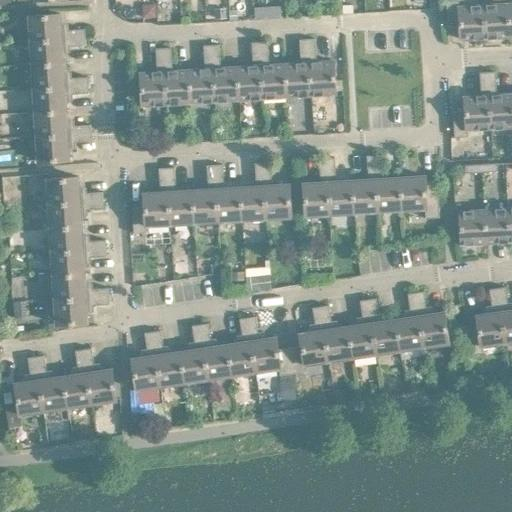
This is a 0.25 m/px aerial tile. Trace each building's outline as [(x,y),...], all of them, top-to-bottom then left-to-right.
[(486,35),(484,2),(461,4),(460,0),(446,0),(448,23),(460,23),(461,36),(486,35)] [(150,2),(144,8),(144,14),(157,14),(156,1),(150,2)] [(508,1),(484,2),(486,35),(510,33),(508,1)] [(281,2),(255,3),(255,15),(282,14),(281,2)] [(226,5),(215,5),(215,15),(227,15),(226,5)] [(30,12),(31,37),(86,34),(85,26),(69,27),(69,21),(62,22),(61,10),(30,12)] [(31,37),(33,61),(64,59),(63,49),(70,48),(70,43),(86,42),(86,34),(31,37)] [(308,36),(309,52),(317,52),(316,35),(308,36)] [(301,53),(309,52),(308,36),(300,36),(301,53)] [(268,38),(260,39),(261,55),(269,55),(268,38)] [(261,55),(260,39),(252,39),(253,56),(261,55)] [(219,41),(212,42),(213,58),(220,58),(219,41)] [(213,58),(212,42),(204,42),(205,59),(213,58)] [(172,44),(164,45),(165,61),(172,60),(172,44)] [(165,61),(164,45),(156,45),(157,61),(165,61)] [(336,90),(334,58),(309,60),(311,92),(336,90)] [(33,61),(34,85),(89,82),(88,73),(72,74),(72,69),(64,70),(64,59),(33,61)] [(309,60),(285,61),(287,93),(311,92),(309,60)] [(287,93),(285,61),(261,62),(264,95),(287,93)] [(261,62),(237,64),(239,96),(264,95),(261,62)] [(239,96),(237,64),(213,65),(215,98),(239,96)] [(213,65),(189,67),(191,99),(215,98),(213,65)] [(191,99),(189,67),(165,68),(167,100),(191,99)] [(167,100),(165,68),(140,70),(142,102),(167,100)] [(488,69),(489,85),(497,85),(496,68),(488,69)] [(481,86),(489,85),(488,69),(480,69),(481,86)] [(34,85),(36,109),(67,107),(66,97),(73,96),(73,91),(89,90),(89,82),(34,85)] [(511,123),(511,91),(489,92),(491,125),(511,123)] [(491,125),(489,92),(465,94),(466,108),(454,108),(455,134),(469,133),(468,126),(491,125)] [(36,109),(37,133),(92,130),(91,121),(75,122),(74,117),(67,118),(67,107),(36,109)] [(92,130),(37,133),(39,158),(70,156),(69,144),(76,144),(76,139),(92,138),(92,130)] [(383,151),(375,152),(376,168),(384,168),(383,151)] [(376,168),(375,152),(367,152),(368,169),(376,168)] [(335,154),(327,155),(328,171),(336,171),(335,154)] [(328,171),(327,155),(319,155),(320,172),(328,171)] [(271,158),(263,159),(264,175),(272,175),(271,158)] [(264,175),(263,159),(255,159),(256,176),(264,175)] [(498,160),(482,161),(482,169),(498,168),(498,160)] [(215,162),(216,178),(224,178),(223,161),(215,162)] [(482,169),(482,161),(465,162),(466,170),(482,169)] [(208,179),(216,178),(215,162),(207,162),(208,179)] [(175,164),(167,165),(168,181),(176,181),(175,164)] [(168,181),(167,165),(159,165),(160,182),(168,181)] [(48,175),(49,200),(104,197),(103,189),(87,190),(87,184),(79,185),(79,173),(48,175)] [(400,174),(402,207),(426,205),(426,215),(440,214),(438,178),(426,179),(425,173),(400,174)] [(378,208),(402,207),(400,174),(377,176),(378,208)] [(355,210),(378,208),(377,176),(353,177),(355,210)] [(331,211),(355,210),(353,177),(329,179),(331,211)] [(306,212),(331,211),(329,179),(304,180),(306,212)] [(291,213),(289,181),(265,182),(267,215),(291,213)] [(265,182),(241,184),(243,216),(267,215),(265,182)] [(243,216),(241,184),(217,185),(219,218),(243,216)] [(217,185),(193,187),(195,219),(219,218),(217,185)] [(195,219),(193,187),(169,188),(171,221),(195,219)] [(147,222),(171,221),(169,188),(144,190),(145,203),(133,204),(134,230),(148,229),(147,222)] [(49,200),(51,224),(82,222),(81,212),(88,211),(88,206),(104,205),(104,197),(49,200)] [(508,206),(484,207),(486,239),(510,238),(508,206)] [(486,239),(484,207),(460,209),(461,241),(486,239)] [(51,224),(52,248),(107,245),(106,236),(90,237),(90,232),(82,233),(82,222),(51,224)] [(52,248),(54,272),(85,270),(84,260),(91,259),(91,254),(107,253),(107,245),(52,248)] [(220,260),(212,261),(213,269),(221,269),(220,260)] [(270,264),(246,265),(248,289),(271,286),(270,271),(271,271),(270,264)] [(244,269),(233,269),(233,278),(245,277),(244,269)] [(54,272),(55,296),(110,293),(109,284),(93,285),(92,280),(85,281),(85,270),(54,272)] [(506,284),(498,285),(506,339),(511,338),(511,299),(508,300),(506,284)] [(506,339),(498,285),(489,286),(492,302),(487,303),(488,310),(477,312),(478,324),(466,326),(470,352),(484,350),(483,343),(506,339)] [(424,288),(416,289),(424,343),(449,339),(444,309),(433,310),(432,303),(427,304),(424,288)] [(406,315),(396,316),(400,347),(424,343),(416,289),(408,290),(410,307),(405,307),(406,315)] [(110,293),(55,296),(56,321),(88,319),(87,307),(94,307),(94,302),(110,301),(110,293)] [(377,295),(369,296),(377,350),(400,347),(396,316),(385,318),(384,311),(379,311),(377,295)] [(359,322),(348,323),(353,354),(377,350),(369,296),(361,297),(363,314),(358,314),(359,322)] [(329,302),(321,303),(329,357),(353,354),(348,323),(338,325),(337,318),(332,318),(329,302)] [(302,343),(290,344),(294,370),(307,368),(306,361),(329,357),(321,303),(313,305),(315,321),(310,322),(311,329),(300,330),(302,343)] [(256,313),(248,314),(256,368),(279,365),(280,372),(294,370),(290,344),(278,346),(276,334),(265,336),(264,328),(258,329),(256,313)] [(238,340),(228,341),(232,372),(256,368),(248,314),(240,315),(242,332),(237,332),(238,340)] [(209,320),(200,321),(209,375),(232,372),(228,341),(217,343),(216,335),(211,336),(209,320)] [(191,347),(180,348),(185,379),(209,375),(200,321),(192,322),(195,339),(190,339),(191,347)] [(161,327),(153,328),(161,382),(185,379),(180,348),(170,350),(169,342),(164,343),(161,327)] [(161,382),(153,328),(145,330),(147,346),(142,347),(143,354),(132,355),(137,386),(161,382)] [(92,345),(84,346),(92,400),(116,396),(112,366),(101,367),(99,360),(94,361),(92,345)] [(74,371),(63,373),(68,404),(92,400),(84,346),(76,347),(78,363),(73,364),(74,371)] [(44,352),(36,353),(44,407),(68,404),(63,373),(53,374),(52,367),(47,368),(44,352)] [(44,407),(36,353),(28,354),(31,370),(25,371),(26,378),(15,380),(19,404),(20,411),(44,407)] [(294,375),(280,378),(283,397),(297,395),(294,375)] [(19,404),(6,406),(6,408),(10,425),(15,424),(22,423),(20,411),(19,404)]
